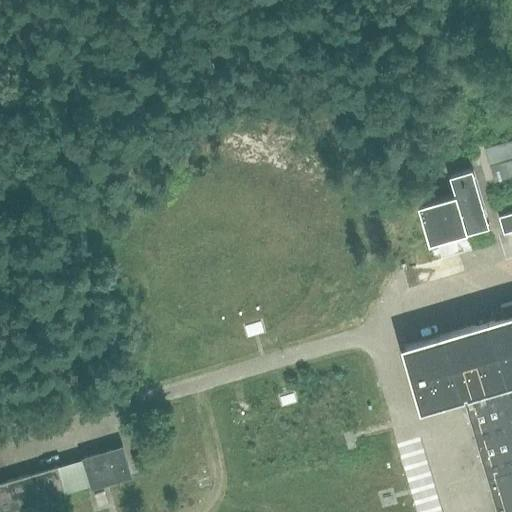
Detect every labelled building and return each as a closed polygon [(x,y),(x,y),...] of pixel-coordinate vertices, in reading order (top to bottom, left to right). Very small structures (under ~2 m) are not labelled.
[(511,129),(479,137),(486,170),(511,164),(511,129)] [(430,242),(469,230),(490,224),(473,169),(452,175),(457,193),(419,204),(430,242)] [(511,211),(499,216),(504,232),(511,229),(511,211)] [(407,346),(424,405),(464,393),(499,511),(511,511),(511,300),(502,304),(506,316),(407,346)] [(237,314),(240,325),(257,321),(255,309),(237,314)] [(362,357),(347,361),(353,386),(367,382),(362,357)] [(377,404),(350,408),(352,421),(379,417),(377,404)] [(85,457),(93,486),(132,475),(123,445),(85,457)] [(6,511),(68,494),(67,491),(75,489),(67,463),(59,465),(59,464),(0,481),(0,511),(6,511)]
